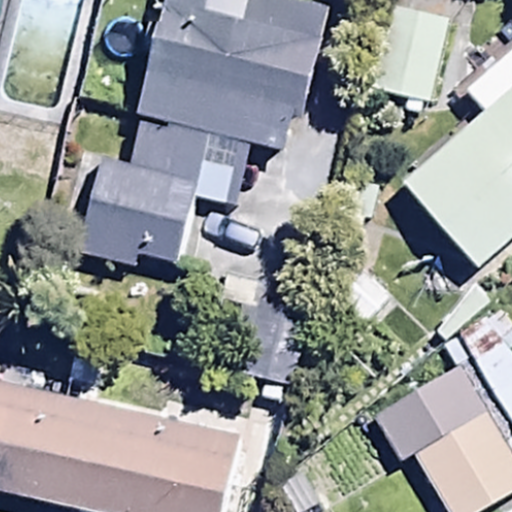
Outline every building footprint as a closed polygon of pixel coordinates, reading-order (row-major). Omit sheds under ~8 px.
[(319,0),(164,0),(124,165),(97,159),(73,256),(130,270),(133,255),(168,264),(185,197),(224,207),(240,139),(283,150),(319,0)] [(448,18),(388,5),(369,88),(429,101),(448,18)] [(476,271),(511,238),(511,51),(471,89),(485,105),(398,184),(476,271)] [(350,260),(325,285),(362,321),(387,296),(350,260)] [(280,388),(302,310),(257,297),(235,375),(280,388)] [(511,361),(487,320),(457,338),(511,430),(511,361)] [(470,511),(511,487),(511,464),(454,366),(367,417),(393,461),(407,453),(441,511),(470,511)] [(0,384),(0,490),(94,511),(218,511),(236,440),(0,384)]
